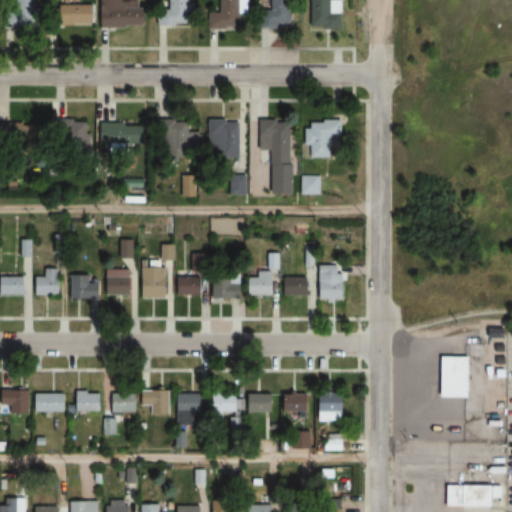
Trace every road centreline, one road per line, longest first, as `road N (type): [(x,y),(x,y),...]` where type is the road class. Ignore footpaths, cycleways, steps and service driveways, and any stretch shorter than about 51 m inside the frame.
road 1 (residential): [(379,72),(376,511)]
road 2 (residential): [(0,344),(379,345)]
road 3 (residential): [(0,72),(379,72)]
